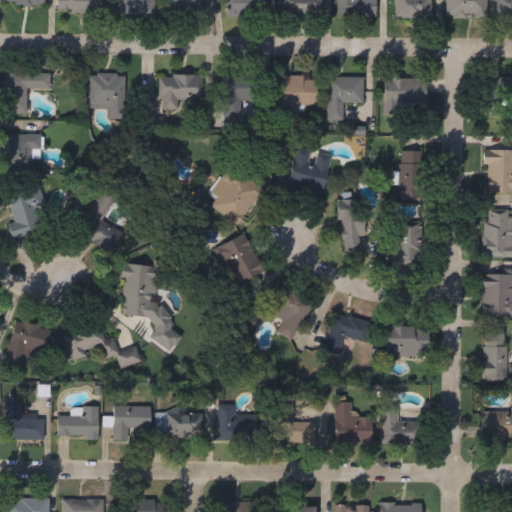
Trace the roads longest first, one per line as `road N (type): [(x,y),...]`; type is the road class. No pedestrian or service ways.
road 1 (residential): [(511,45),(0,48)]
road 2 (residential): [(511,477),(0,474)]
road 3 (residential): [(450,511),(453,45)]
road 4 (residential): [(453,298),(351,288),(309,266),(294,233)]
